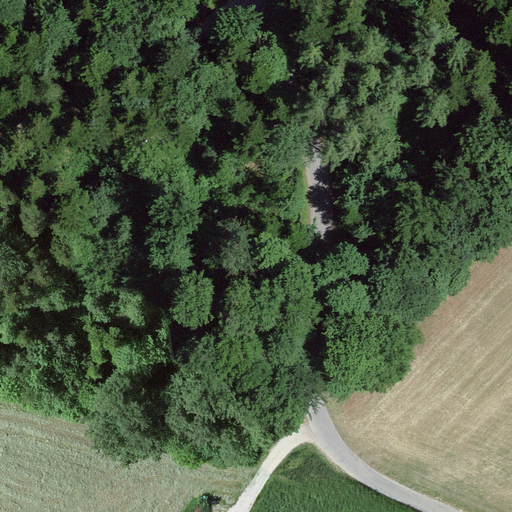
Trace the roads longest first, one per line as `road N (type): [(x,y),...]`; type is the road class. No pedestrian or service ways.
road 1 (unclassified): [(442,511),(347,462),(320,421),(311,362),(318,177),(275,67),(264,0)]
road 2 (track): [(248,0),(0,142)]
